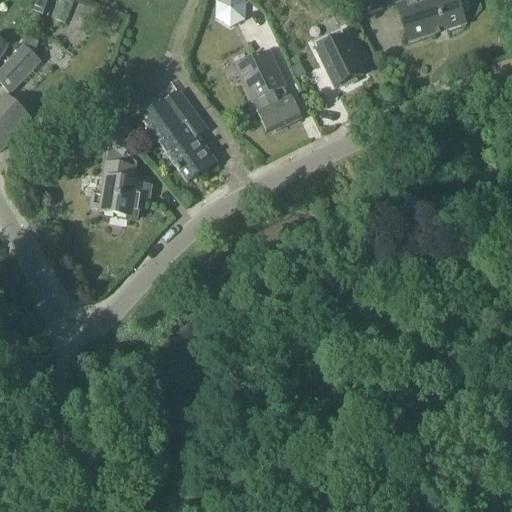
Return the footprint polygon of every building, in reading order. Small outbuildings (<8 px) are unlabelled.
[(36,0),(31,14),(42,18),(48,0),(36,0)] [(63,0),(62,0),(53,22),(65,27),(74,4),(63,0)] [(361,0),(369,17),(382,11),(377,0),(361,0)] [(419,0),(399,6),(411,43),(438,35),(437,31),(445,28),(446,32),(468,25),(464,14),(469,13),(473,4),(466,0),(419,0)] [(340,34),(315,47),(336,90),(344,86),(345,89),(354,84),(353,82),(361,78),(340,34)] [(23,48),(14,58),(0,72),(0,88),(10,98),(41,65),(34,58),(23,48)] [(300,122),(268,54),(235,70),(268,138),(300,122)] [(88,80),(68,100),(81,113),(100,92),(88,80)] [(161,110),(142,123),(159,147),(187,186),(214,166),(186,128),(196,121),(179,97),(161,110)] [(0,154),(30,122),(4,98),(0,102),(0,154)] [(136,224),(139,200),(149,202),(150,191),(131,188),(135,167),(124,157),(132,149),(103,122),(100,125),(94,119),(87,127),(93,132),(92,134),(114,154),(109,168),(106,168),(101,199),(93,198),(91,211),(101,212),(100,218),(136,224)] [(459,511),(472,511),(476,501),(465,497),(459,511)]
